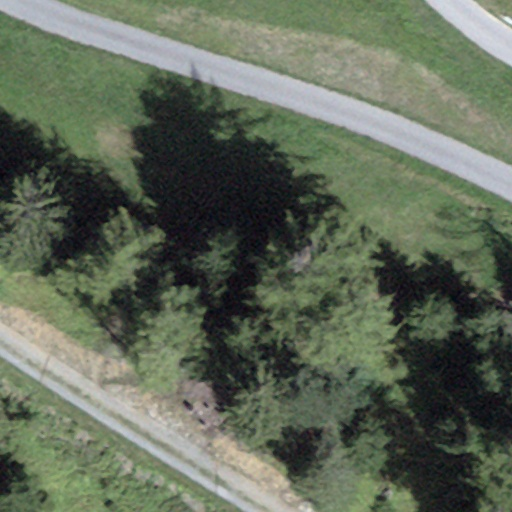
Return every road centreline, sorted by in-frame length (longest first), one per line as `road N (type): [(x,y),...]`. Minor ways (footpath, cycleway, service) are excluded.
road 1 (track): [(12,0),(86,31),(315,101),(511,184)]
road 2 (track): [(0,337),(276,511)]
